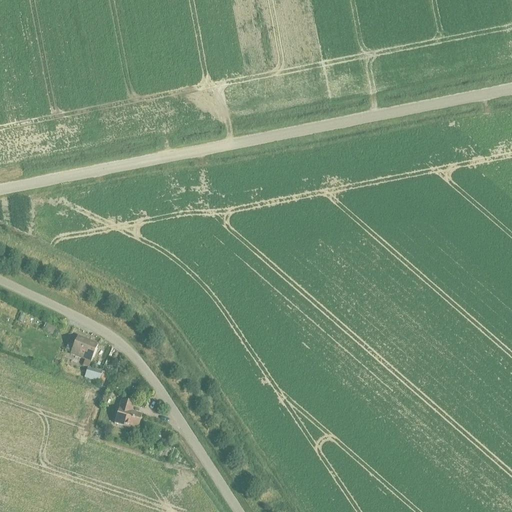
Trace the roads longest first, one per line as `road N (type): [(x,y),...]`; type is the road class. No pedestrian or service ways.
road 1 (unclassified): [(0,189),(511,89)]
road 2 (track): [(284,511),(170,336),(133,299),(0,230)]
road 3 (unclassified): [(239,511),(123,345),(0,280)]
